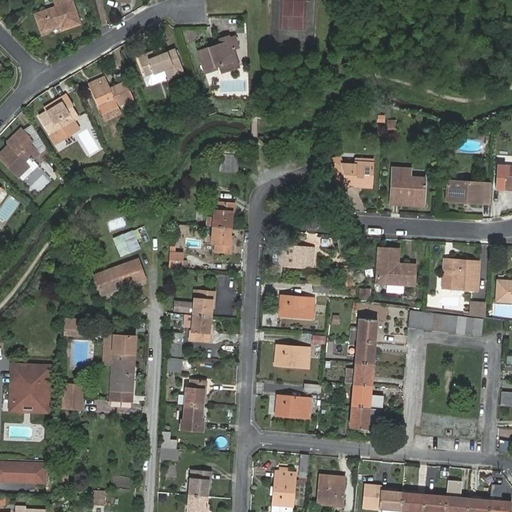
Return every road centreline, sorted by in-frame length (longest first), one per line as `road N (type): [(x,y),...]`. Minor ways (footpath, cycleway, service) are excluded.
road 1 (residential): [(511,468),(488,459),(244,439)]
road 2 (residential): [(256,223),(244,439)]
road 3 (residential): [(256,223),(313,223),(315,197),(315,177),(301,175),(273,184),(257,206)]
road 4 (residential): [(42,79),(157,12),(192,7)]
road 5 (residential): [(511,231),(355,223)]
